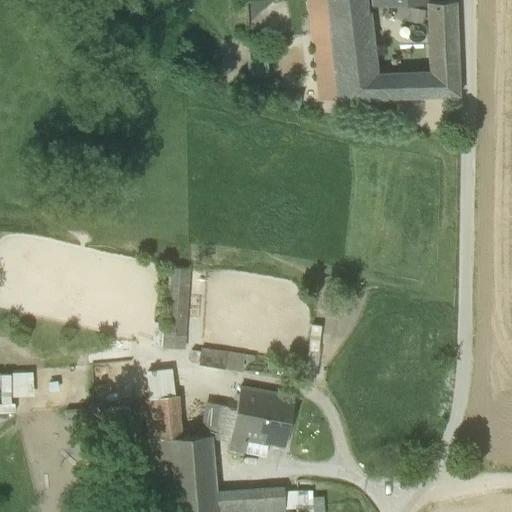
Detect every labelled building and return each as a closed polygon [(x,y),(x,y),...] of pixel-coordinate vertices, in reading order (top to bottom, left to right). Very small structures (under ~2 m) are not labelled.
[(307,0),(310,21),(328,19),(326,0),(307,0)] [(458,96),(456,45),(430,46),(431,75),(379,77),(370,12),(367,12),(365,0),(326,0),(328,19),(337,100),(458,96)] [(373,0),(374,9),(429,7),(429,3),(428,0),(373,0)] [(429,7),(430,33),(456,32),(455,2),(429,3),(429,7)] [(318,101),(337,100),(328,19),(310,21),(318,101)] [(456,45),(456,32),(430,33),(430,46),(456,45)] [(266,58),(246,60),(249,80),(268,78),(266,58)] [(163,348),(183,349),(189,269),(169,268),(163,348)] [(162,347),(163,323),(153,322),(152,347),(162,347)] [(321,326),(310,325),(305,364),(316,365),(321,326)] [(198,365),(223,369),(225,354),(200,350),(198,365)] [(242,357),(225,354),(223,369),(239,373),(242,357)] [(32,372),(11,373),(12,397),(33,397),(32,372)] [(0,404),(10,405),(10,375),(0,375),(0,404)] [(148,399),(176,396),(173,377),(146,380),(148,399)] [(267,445),(284,448),(293,397),(239,387),(235,409),(230,436),(230,438),(246,441),(267,445)] [(144,399),(149,441),(179,438),(176,396),(148,399),(144,399)] [(199,430),(217,433),(221,406),(204,403),(199,430)] [(235,409),(221,406),(217,433),(230,436),(235,409)] [(209,436),(179,438),(149,441),(154,511),(215,511),(214,492),(209,436)] [(227,449),(244,452),(246,441),(230,438),(229,442),(227,449)] [(265,456),(267,445),(246,441),(244,452),(265,456)] [(451,460),(451,469),(461,469),(461,460),(451,460)] [(269,489),(270,511),(284,510),(283,492),(283,488),(269,489)] [(269,489),(214,492),(215,511),(250,511),(270,511),(269,489)] [(283,492),(284,510),(295,509),(312,508),(311,497),(311,492),(283,492)] [(323,511),(323,497),(311,497),(312,508),(311,511),(323,511)]
